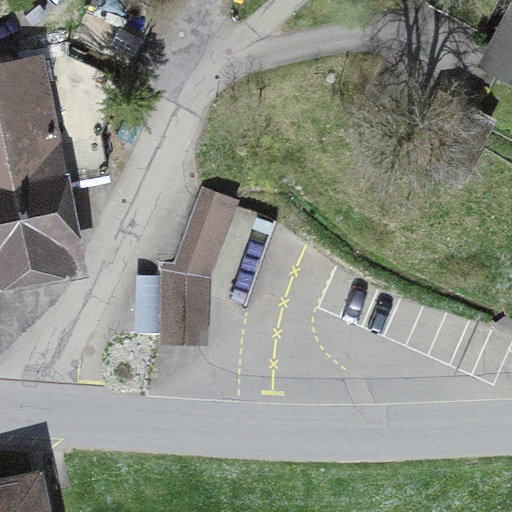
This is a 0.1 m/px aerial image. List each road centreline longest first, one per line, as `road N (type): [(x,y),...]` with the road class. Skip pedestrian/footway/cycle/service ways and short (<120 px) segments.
road 1 (tertiary): [(0,413),(511,415)]
road 2 (track): [(51,417),(197,95),(276,0)]
